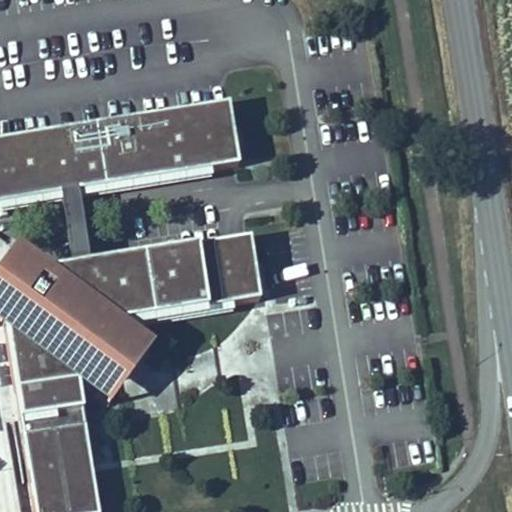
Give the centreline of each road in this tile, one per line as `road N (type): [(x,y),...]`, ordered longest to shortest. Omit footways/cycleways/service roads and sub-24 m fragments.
road 1 (unknown): [(0,38),(233,2),(260,8),(286,30),(223,57),(0,105)]
road 2 (primary): [(458,0),(511,341)]
road 3 (unknown): [(128,211),(392,166)]
